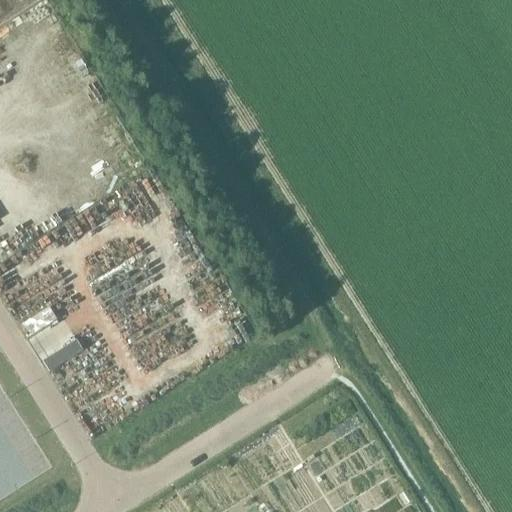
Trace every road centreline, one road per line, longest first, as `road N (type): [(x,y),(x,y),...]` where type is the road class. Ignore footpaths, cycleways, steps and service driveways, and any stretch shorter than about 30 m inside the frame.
road 1 (unclassified): [(112,503),(327,367)]
road 2 (unclassified): [(0,326),(112,503)]
